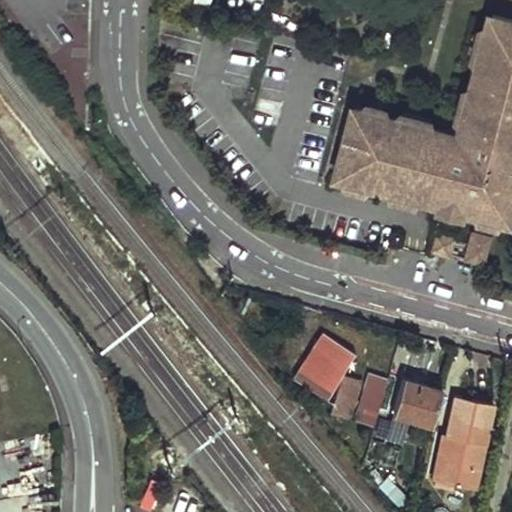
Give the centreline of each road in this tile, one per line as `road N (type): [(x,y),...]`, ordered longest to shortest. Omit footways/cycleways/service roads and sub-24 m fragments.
road 1 (residential): [(511,333),(313,278),(264,260),(226,234),(138,130),(121,90),(121,0)]
road 2 (tertiary): [(93,511),(93,442),(75,377),(0,283)]
